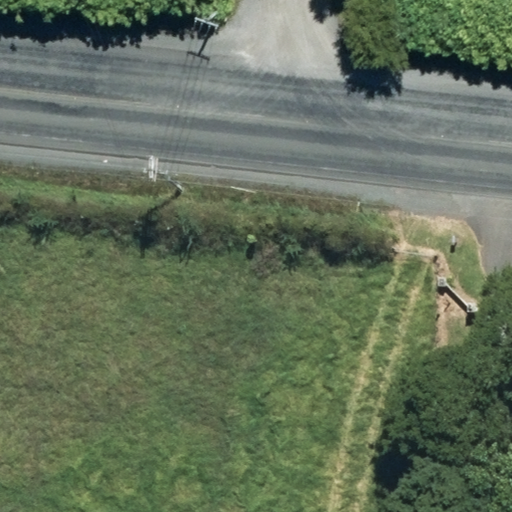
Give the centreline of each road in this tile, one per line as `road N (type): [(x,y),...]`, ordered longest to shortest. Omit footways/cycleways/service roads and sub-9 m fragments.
road 1 (secondary): [(0,93),(511,147)]
road 2 (track): [(278,0),(274,122)]
